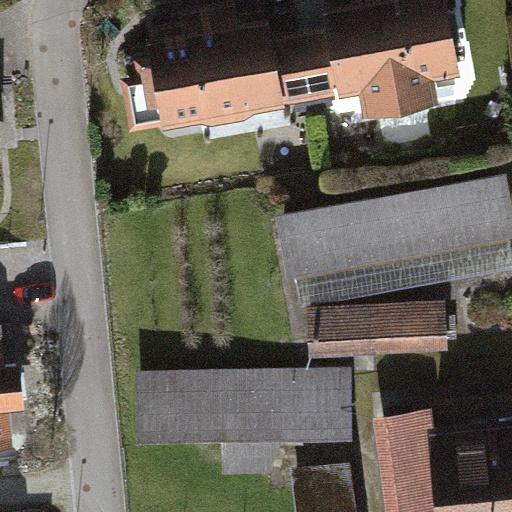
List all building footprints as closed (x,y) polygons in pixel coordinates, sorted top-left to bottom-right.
[(148,34),(164,121),(313,93),(301,31),(268,37),(264,13),(235,19),(231,0),(228,0),(183,9),(187,27),(148,34)] [(332,25),(301,31),(313,93),(362,84),(366,109),(434,96),(430,72),(461,66),(448,0),(344,0),(328,3),(332,25)] [(511,213),(505,172),(279,212),(290,271),(511,231),(511,213)] [(443,299),(312,307),(315,346),(445,338),(443,299)] [(350,431),(349,367),(140,370),(141,435),(350,431)] [(439,511),(431,423),(429,404),(377,410),(389,511),(439,511)] [(511,511),(511,414),(431,423),(439,511),(511,511)] [(354,511),(347,458),(291,466),(296,511),(354,511)]
